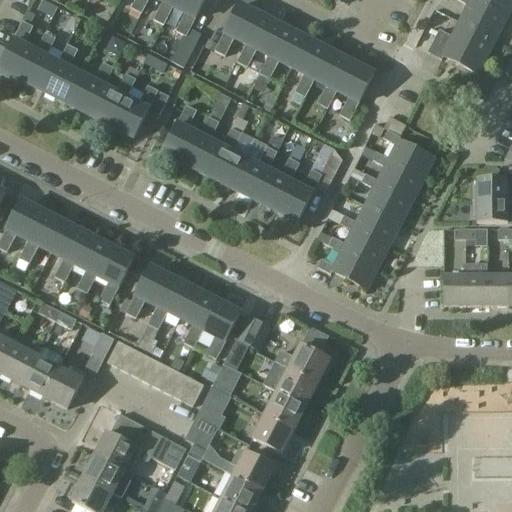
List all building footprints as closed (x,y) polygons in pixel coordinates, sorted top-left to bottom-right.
[(134,0),(128,11),(139,17),(147,0),(134,0)] [(156,0),(161,3),(151,23),(162,28),(172,8),(175,0),(156,0)] [(204,0),(175,0),(172,8),(185,15),(176,34),(184,38),(185,38),(189,31),(204,0)] [(470,0),(454,0),(454,2),(468,9),(460,25),(493,43),(501,26),(506,18),(472,1),(470,0)] [(511,0),(472,0),(472,1),(506,18),(511,5),(511,0)] [(238,7),(224,35),(214,54),(224,59),(233,40),(246,46),(261,19),(238,7)] [(21,26),(12,44),(0,67),(0,72),(21,83),(35,55),(21,49),(40,13),(31,8),(21,26)] [(261,19),(246,46),(236,66),(247,72),(257,52),(269,58),(283,30),(261,19)] [(438,32),(426,56),(440,63),(443,58),(477,75),(489,50),(493,43),(460,25),(455,33),(452,40),(438,32)] [(283,30),(269,58),(259,78),(269,83),(279,63),(292,70),(306,42),(283,30)] [(184,38),(181,43),(193,50),(200,37),(189,31),(185,38),(184,38)] [(44,36),(35,55),(21,83),(43,94),(57,67),(45,61),(55,42),(44,36)] [(207,42),(203,49),(213,54),(217,47),(207,42)] [(328,54),(306,42),(292,70),(303,76),(293,96),(304,101),(314,81),(328,54)] [(57,67),(43,94),(66,106),(80,78),(68,72),(77,53),(67,48),(57,67)] [(328,54),(314,81),(326,87),(316,107),(326,113),(337,93),(351,65),(328,54)] [(373,77),(351,65),(337,93),(349,99),(339,117),(350,123),(373,77)] [(80,78),(66,106),(88,117),(102,90),(112,71),(101,66),(92,85),(80,78)] [(102,90),(88,117),(111,129),(125,101),(134,83),(136,78),(127,73),(124,78),(124,77),(114,96),(102,90)] [(138,108),(125,101),(111,129),(133,140),(148,111),(149,112),(146,117),(156,123),(168,100),(157,94),(157,95),(147,90),(138,108)] [(262,107),(261,111),(269,115),(270,111),(276,100),(268,97),(262,107)] [(185,110),(176,127),(162,155),(185,167),(199,139),(186,132),(195,115),(185,110)] [(213,112),(208,121),(218,126),(223,117),(213,112)] [(237,120),(231,132),(241,138),(242,137),(247,125),(242,123),(237,120)] [(389,120),(383,131),(383,132),(386,133),(399,140),(405,129),(389,120)] [(199,139),(185,167),(207,178),(221,151),(209,144),(218,126),(208,121),(199,139)] [(371,135),(370,136),(379,141),(380,139),(383,132),(383,131),(375,127),(371,135)] [(231,132),(221,151),(207,178),(230,190),(244,162),(232,156),(241,138),(231,132)] [(383,141),(382,142),(396,149),(389,163),(388,165),(422,182),(433,160),(399,143),(400,140),(399,140),(386,133),(383,141)] [(256,168),(244,162),(230,190),(253,201),(267,174),(276,155),(265,150),(256,168)] [(372,163),(376,156),(364,150),(361,157),(372,163)] [(333,152),(320,179),(321,179),(315,191),(326,196),(342,164),(333,152)] [(376,155),(371,164),(385,171),(384,172),(378,184),(377,187),(411,204),(422,182),(388,165),(389,163),(376,155)] [(267,174),(253,201),(275,213),(289,185),(298,167),(287,161),(278,179),(267,174)] [(361,184),(365,177),(353,171),(350,179),(361,184)] [(289,185),(275,213),(298,224),(315,191),(321,179),(320,179),(311,174),(302,191),(289,185)] [(361,185),(360,186),(374,193),(373,195),(366,209),(400,226),(411,204),(377,187),(378,184),(365,177),(361,185)] [(476,188),(471,188),(471,204),(507,204),(507,183),(476,183),(476,188)] [(20,204),(5,231),(0,241),(0,253),(6,256),(16,237),(28,243),(42,215),(20,204)] [(506,227),(505,205),(470,205),(470,220),(475,220),(475,227),(506,227)] [(343,219),(339,227),(353,234),(353,233),(354,231),(389,248),(400,226),(366,209),(358,223),(357,226),(343,219)] [(331,212),(327,221),(339,227),(343,219),(331,212)] [(42,215),(28,243),(18,263),(29,268),(39,249),(50,255),(65,227),(42,215)] [(65,227),(50,255),(62,261),(52,280),(63,286),(73,266),(87,239),(65,227)] [(332,241),(328,249),(341,256),(342,255),(343,253),(377,270),(389,248),(354,231),(353,233),(353,234),(347,245),(346,248),(332,241)] [(464,243),(464,233),(454,233),(454,243),(464,243)] [(475,243),(475,233),(464,233),(464,243),(465,243),(475,243)] [(486,233),(475,233),(475,243),(475,249),(486,249),(486,233)] [(508,243),(508,233),(497,233),(497,243),(508,243)] [(328,248),(332,241),(321,235),(317,243),(328,248)] [(87,239),(73,266),(85,272),(75,292),(85,297),(95,278),(110,250),(87,239)] [(110,250),(95,278),(107,284),(97,303),(108,309),(118,289),(132,262),(110,250)] [(321,262),(316,271),(330,278),(332,275),(366,292),(377,270),(343,253),(342,255),(341,256),(337,266),(335,269),(321,262)] [(486,267),(464,267),(464,280),(464,311),(486,311),(486,280),(486,267)] [(148,269),(134,298),(124,317),(134,322),(144,303),(156,309),(171,281),(148,269)] [(464,311),(464,280),(442,280),(442,311),(464,311)] [(508,311),(508,280),(486,280),(486,311),(508,311)] [(146,328),(147,329),(157,334),(167,315),(179,321),(194,293),(171,281),(156,309),(146,328)] [(0,323),(16,293),(4,287),(0,293),(0,323)] [(194,293),(179,321),(191,327),(181,346),(182,346),(192,352),(202,333),(216,304),(194,293)] [(239,316),(216,304),(202,333),(214,339),(204,358),(215,363),(239,316)] [(43,306),(38,316),(54,324),(59,315),(43,306)] [(83,306),(78,318),(86,322),(92,311),(83,306)] [(59,315),(54,324),(70,333),(75,323),(59,315)] [(247,321),(236,342),(247,348),(258,326),(247,321)] [(258,326),(247,348),(257,353),(268,332),(258,326)] [(157,334),(147,329),(136,350),(150,357),(151,356),(154,349),(157,345),(153,343),(157,334)] [(277,341),(293,351),(300,340),(284,330),(277,341)] [(89,358),(102,364),(113,342),(100,336),(89,358)] [(12,348),(0,371),(0,376),(20,388),(35,360),(40,350),(18,338),(12,348)] [(0,371),(12,348),(0,341),(0,371)] [(117,344),(106,366),(117,372),(128,350),(117,344)] [(154,349),(151,356),(159,361),(163,354),(154,349)] [(301,349),(289,372),(317,386),(329,363),(301,349)] [(40,350),(35,360),(20,388),(44,400),(58,372),(63,363),(60,359),(44,350),(41,351),(40,350)] [(139,355),(128,350),(117,372),(127,377),(139,355)] [(139,355),(127,377),(138,383),(149,361),(139,355)] [(174,360),(169,371),(170,372),(178,376),(183,365),(174,360)] [(149,361),(138,383),(149,388),(160,366),(149,361)] [(160,366),(149,388),(159,394),(170,372),(169,371),(160,366)] [(209,366),(203,379),(215,385),(221,372),(209,366)] [(288,373),(274,366),(262,389),(277,396),(305,410),(317,386),(289,372),(288,373)] [(214,387),(211,391),(221,396),(229,400),(241,377),(235,374),(233,372),(223,368),(221,372),(215,385),(214,387)] [(69,378),(58,372),(44,400),(66,412),(86,375),(73,369),(69,378)] [(178,376),(170,372),(159,394),(170,399),(181,377),(178,376)] [(181,377),(170,399),(180,405),(192,383),(181,377)] [(192,383),(180,405),(191,410),(203,388),(192,383)] [(277,396),(265,418),(293,432),(305,410),(277,396)] [(196,422),(217,432),(222,422),(201,411),(196,422)] [(110,437),(109,437),(120,443),(120,442),(130,423),(119,418),(119,419),(110,437)] [(293,432),(265,418),(253,442),(281,456),(293,432)] [(217,432),(196,422),(191,432),(211,443),(217,432)] [(130,423),(120,442),(131,448),(141,429),(130,423)] [(511,511),(511,428),(456,427),(455,460),(459,460),(457,511),(511,511)] [(141,429),(131,448),(141,453),(151,434),(141,429)] [(211,443),(191,432),(185,443),(206,453),(211,443)] [(151,434),(141,453),(151,458),(161,440),(151,434)] [(107,436),(95,459),(124,474),(130,462),(130,461),(141,467),(148,464),(150,461),(150,459),(151,459),(141,454),(131,448),(120,443),(109,437),(110,437),(107,436)] [(150,459),(150,461),(163,467),(163,466),(174,446),(161,440),(151,458),(151,459),(150,459)] [(163,466),(163,467),(175,474),(175,472),(181,461),(186,452),(174,446),(163,466)] [(238,471),(230,467),(225,475),(233,480),(261,494),(273,469),(246,456),(238,471)] [(95,459),(83,482),(112,496),(121,501),(133,478),(124,474),(95,459)] [(219,461),(214,469),(224,474),(228,466),(219,461)] [(251,511),(261,494),(233,480),(222,502),(241,511),(251,511)] [(83,482),(78,492),(74,490),(69,500),(72,502),(71,505),(84,511),(110,511),(105,509),(112,496),(83,482)] [(167,497),(164,502),(175,507),(184,490),(173,484),(167,497)] [(164,502),(159,511),(172,511),(175,507),(164,502)] [(241,511),(222,502),(217,511),(241,511)]
